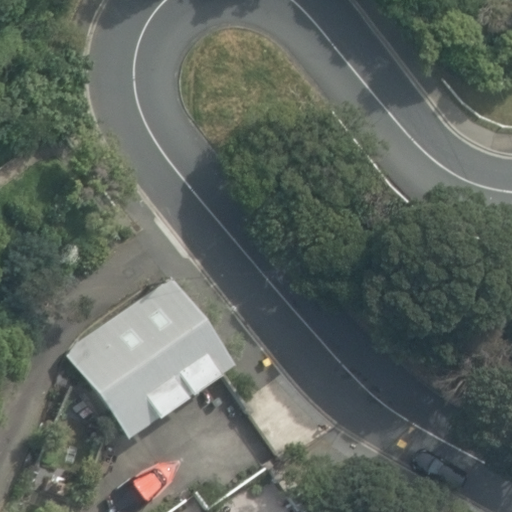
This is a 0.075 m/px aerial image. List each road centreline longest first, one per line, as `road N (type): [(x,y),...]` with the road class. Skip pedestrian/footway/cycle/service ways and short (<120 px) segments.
road 1 (tertiary): [(170,0),(151,19),(134,59),(148,137),(285,306),(364,385),(412,423),(511,478)]
road 2 (tertiary): [(511,197),(452,177),(419,148),(298,0)]
